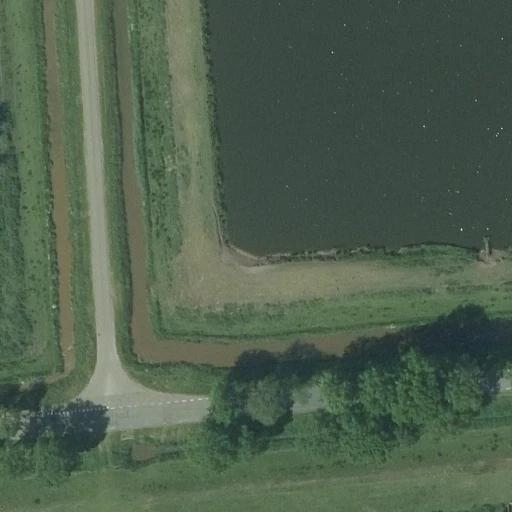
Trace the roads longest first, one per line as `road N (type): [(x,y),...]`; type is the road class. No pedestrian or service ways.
road 1 (unclassified): [(111,420),(83,0)]
road 2 (tertiary): [(511,379),(111,420)]
